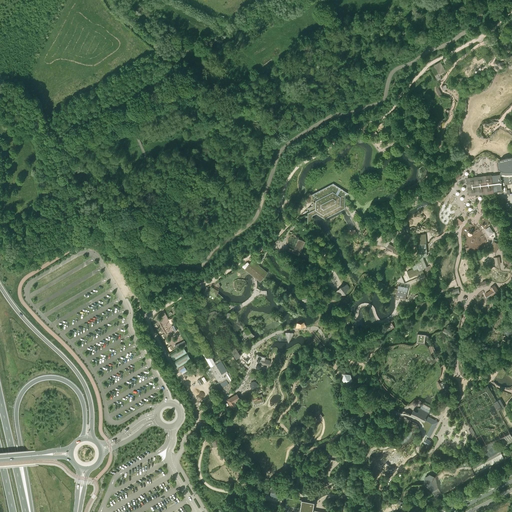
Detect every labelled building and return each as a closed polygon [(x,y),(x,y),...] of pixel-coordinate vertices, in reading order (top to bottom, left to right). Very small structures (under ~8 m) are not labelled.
[(494,58),(493,62),(494,64),(493,67),(495,70),(498,69),(499,67),(503,67),(504,64),(503,61),(499,61),(498,59),(496,58),(494,58)] [(446,72),(440,61),(434,65),(440,75),(446,72)] [(504,158),(503,159),(502,159),(501,160),(500,160),(499,161),(498,162),(498,164),(498,165),(498,167),(499,168),(500,169),(501,170),(500,172),(499,173),(500,173),(502,184),(511,182),(511,156),(511,157),(510,157),(508,157),(506,158),(504,158)] [(497,190),(501,189),(499,175),(491,176),(491,175),(467,179),(469,195),(484,193),(485,192),(493,191),(493,190),(497,190)] [(333,183),(311,194),(317,198),(315,200),(315,202),(313,202),(313,205),(308,207),(310,211),(307,212),(307,217),(307,223),(312,220),(312,219),(312,215),(316,214),(345,206),(345,194),(348,193),(333,183)] [(415,185),(409,189),(411,193),(414,191),(414,192),(418,189),(417,189),(419,187),(417,183),(415,185)] [(455,222),(460,226),(465,221),(460,217),(455,222)] [(417,235),(417,244),(425,243),(425,234),(417,235)] [(305,242),(297,239),(294,248),(296,248),(302,251),(305,242)] [(252,261),(246,269),(251,273),(254,275),(255,276),(257,277),(258,278),(261,281),(265,275),(267,273),(266,272),(262,268),(259,266),(252,261)] [(420,267),(407,272),(409,277),(422,272),(420,267)] [(488,298),(501,292),(496,284),(491,287),(492,290),(485,293),(488,298)] [(409,287),(399,285),(395,297),(406,300),(409,287)] [(202,295),(208,298),(211,299),(220,305),(221,303),(222,302),(223,300),(224,299),(218,292),(218,291),(211,286),(207,292),(205,290),(202,295)] [(151,319),(169,352),(174,349),(162,328),(166,326),(165,324),(166,323),(165,320),(167,319),(163,312),(151,319)] [(174,333),(179,330),(176,323),(171,325),(174,333)] [(249,327),(248,326),(246,327),(242,330),(241,331),(238,333),(243,340),(245,339),(248,337),(253,334),(253,333),(252,332),(249,327)] [(445,327),(443,331),(451,335),(452,334),(453,332),(445,327)] [(287,338),(288,342),(290,338),(293,332),(289,330),(285,332),(287,338)] [(425,333),(418,333),(417,340),(419,341),(425,341),(426,340),(425,333)] [(233,353),(236,357),(238,356),(239,355),(240,355),(237,351),(234,345),(232,346),(230,347),(233,353)] [(183,347),(170,355),(174,361),(186,353),(183,347)] [(209,368),(214,365),(207,353),(202,356),(209,368)] [(259,355),(256,354),(253,367),(255,367),(268,371),(271,361),(265,359),(266,357),(259,355)] [(186,356),(174,362),(176,366),(188,359),(186,356)] [(188,359),(177,366),(179,370),(190,363),(188,359)] [(220,395),(234,387),(230,380),(226,374),(228,373),(226,371),(227,370),(221,361),(214,365),(209,368),(215,376),(218,382),(214,384),(220,395)] [(504,362),(497,374),(502,377),(509,365),(504,362)] [(352,378),(351,374),(344,374),(342,380),(347,384),(353,380),(352,378)] [(445,392),(450,389),(445,380),(440,383),(445,392)] [(471,391),(473,396),(486,389),(494,402),(496,401),(487,385),(475,392),(473,390),(472,390),(471,391)] [(261,394),(252,396),(254,404),(264,401),(261,394)] [(235,397),(228,401),(232,407),(237,405),(236,403),(236,402),(238,401),(239,400),(236,396),(235,397)] [(496,401),(494,402),(498,411),(505,407),(504,405),(500,399),(496,401)] [(422,404),(420,409),(428,413),(431,408),(422,404)] [(436,423),(427,418),(429,414),(428,413),(420,409),(418,413),(413,411),(410,416),(424,423),(425,421),(432,425),(427,435),(429,436),(436,423)] [(511,434),(510,432),(500,437),(505,446),(506,448),(511,444),(511,434)] [(482,447),(487,456),(489,458),(501,451),(500,449),(495,440),(482,447)] [(505,455),(503,452),(474,468),(476,471),(505,455)] [(424,483),(426,485),(431,489),(438,485),(437,478),(436,476),(434,475),(430,472),(424,475),(424,483)] [(386,483),(384,482),(381,495),(383,499),(402,504),(403,501),(401,500),(399,500),(400,499),(386,495),(388,484),(386,483)] [(312,511),(313,510),(314,506),(311,506),(311,504),(306,504),(301,503),(301,500),(287,498),(286,502),(285,505),(300,508),(299,511),(312,511)]
